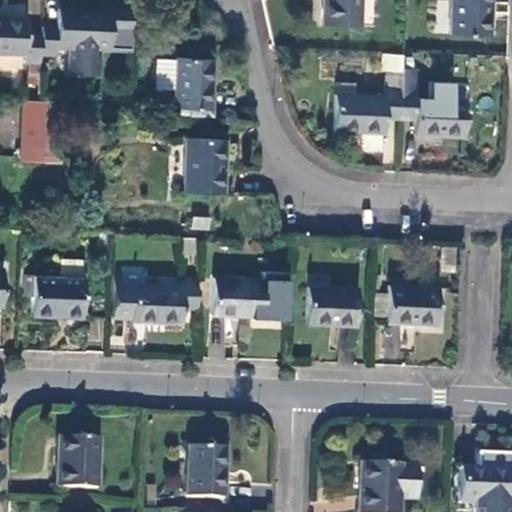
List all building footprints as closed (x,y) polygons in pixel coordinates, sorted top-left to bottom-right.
[(359,25),(359,0),(321,0),(321,24),(359,25)] [(490,0),(449,0),(448,32),(489,34),(490,0)] [(95,49),(109,49),(110,36),(117,37),(123,31),(124,10),(111,10),(57,8),(57,26),(41,26),(41,35),(40,55),(56,55),(56,48),(73,48),(72,73),(94,74),(95,49)] [(131,10),(124,10),(123,31),(117,37),(110,36),(109,49),(129,51),(131,10)] [(27,63),(40,63),(40,55),(41,35),(25,35),(25,18),(0,17),(0,53),(23,55),(24,63),(27,63)] [(381,70),(403,72),(405,55),(382,53),(381,70)] [(208,117),(212,58),(174,57),(174,59),(173,89),(172,107),(178,107),(188,108),(188,116),(208,117)] [(153,88),(173,89),(174,59),(154,59),(153,88)] [(27,83),(39,84),(40,63),(27,63),(27,83)] [(335,82),(334,94),(354,95),(354,83),(335,82)] [(385,117),(399,118),(400,88),(386,88),(385,96),(354,95),(334,94),(333,131),(384,133),(385,117)] [(415,88),(400,88),(399,118),(413,118),(413,134),(464,136),(465,100),(415,97),(415,88)] [(18,158),(58,161),(61,117),(62,101),(21,99),(18,158)] [(178,115),(188,116),(188,108),(178,107),(178,115)] [(223,140),(183,138),(182,192),(222,193),(223,140)] [(207,217),(191,216),(191,227),(207,228),(207,217)] [(31,315),(81,318),(84,260),(60,259),(59,276),(25,274),(24,295),(32,296),(31,315)] [(182,307),(197,307),(198,277),(183,276),(183,286),(131,284),(132,272),(113,271),(111,316),(129,318),(129,321),(181,322),(182,307)] [(105,279),(90,278),(88,318),(102,318),(105,279)] [(262,280),(213,278),(211,314),(261,317),(262,280)] [(387,293),(373,292),(372,315),(385,316),(385,322),(435,323),(437,287),(387,285),(387,293)] [(356,290),(305,287),(304,323),(355,325),(356,290)] [(95,489),(96,438),(56,437),(55,488),(95,489)] [(222,499),(224,448),(186,447),(185,497),(222,499)] [(358,463),(356,511),(397,511),(398,500),(416,501),(416,468),(399,467),(399,465),(358,463)] [(473,511),(508,511),(510,470),(460,467),(459,504),(474,504),(473,511)]
